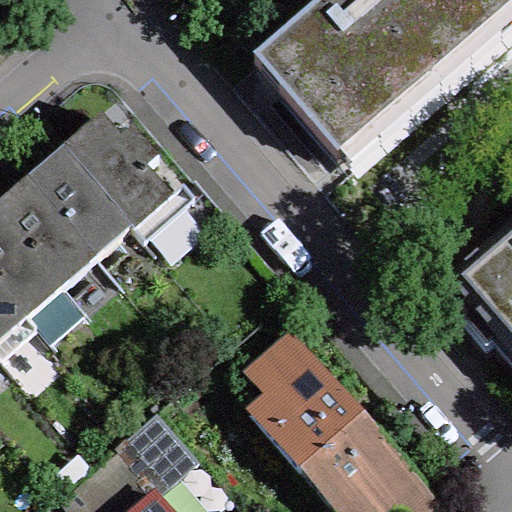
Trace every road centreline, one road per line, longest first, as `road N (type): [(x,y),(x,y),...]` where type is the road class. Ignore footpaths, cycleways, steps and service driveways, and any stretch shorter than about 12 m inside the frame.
road 1 (residential): [(112,10),(511,469)]
road 2 (residential): [(112,10),(0,106)]
